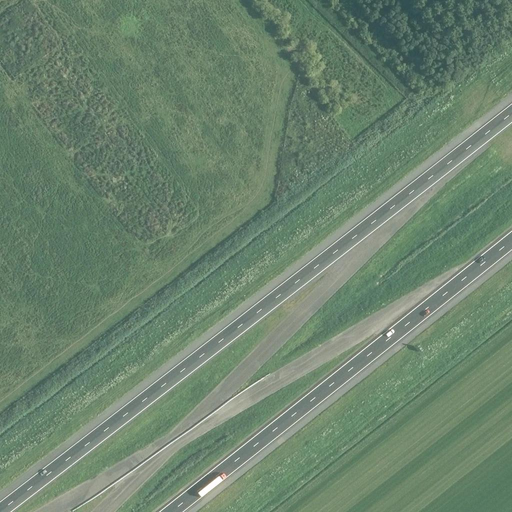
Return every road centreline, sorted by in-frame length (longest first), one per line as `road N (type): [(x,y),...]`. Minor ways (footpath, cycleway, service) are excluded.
road 1 (motorway): [(511,113),(0,510)]
road 2 (motorway): [(171,511),(511,240)]
